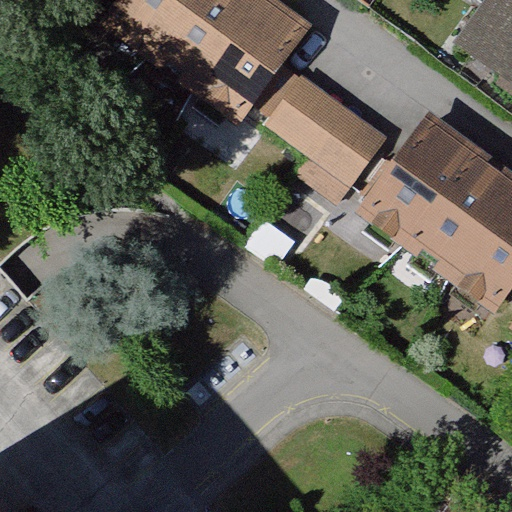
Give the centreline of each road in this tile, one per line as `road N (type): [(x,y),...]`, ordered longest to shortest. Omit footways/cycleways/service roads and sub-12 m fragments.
road 1 (residential): [(511,148),(311,0)]
road 2 (residential): [(132,511),(317,345)]
road 3 (residential): [(317,345),(511,481)]
road 4 (residential): [(155,206),(317,345)]
road 5 (residential): [(0,395),(100,511)]
